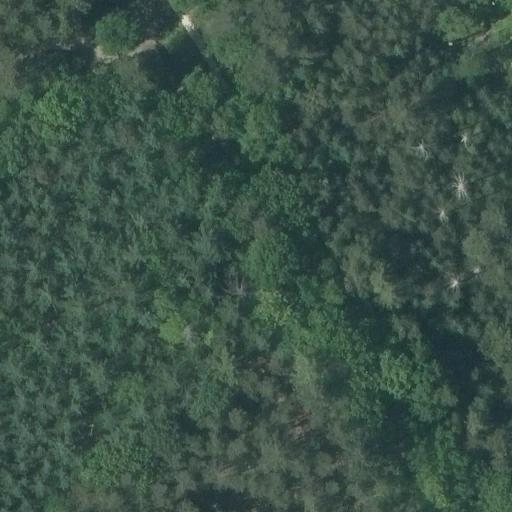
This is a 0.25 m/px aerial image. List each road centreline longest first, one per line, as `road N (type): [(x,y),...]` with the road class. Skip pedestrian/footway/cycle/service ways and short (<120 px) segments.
road 1 (unknown): [(453,511),(165,41)]
road 2 (track): [(29,511),(331,308)]
road 3 (track): [(0,144),(165,41)]
road 4 (unknown): [(0,70),(42,47),(167,49)]
